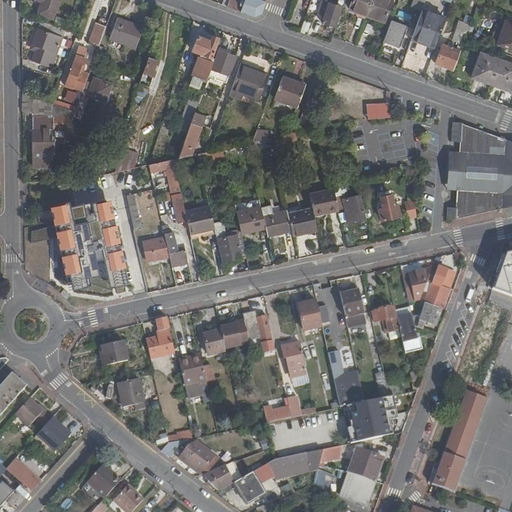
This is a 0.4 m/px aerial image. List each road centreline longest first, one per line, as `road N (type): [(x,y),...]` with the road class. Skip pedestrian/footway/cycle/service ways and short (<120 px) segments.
road 1 (tertiary): [(57,323),(486,232)]
road 2 (residential): [(486,232),(387,511)]
road 3 (tertiary): [(268,30),(511,123)]
road 4 (tertiary): [(8,0),(11,233)]
road 5 (residential): [(103,421),(219,511)]
